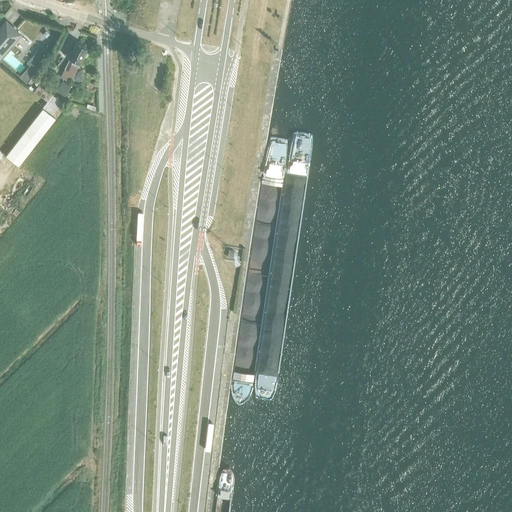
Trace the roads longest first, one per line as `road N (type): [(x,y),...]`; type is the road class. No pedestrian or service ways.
road 1 (primary): [(195,53),(179,190),(162,511)]
road 2 (primary): [(166,511),(187,290),(221,63)]
road 3 (residential): [(195,53),(28,0)]
